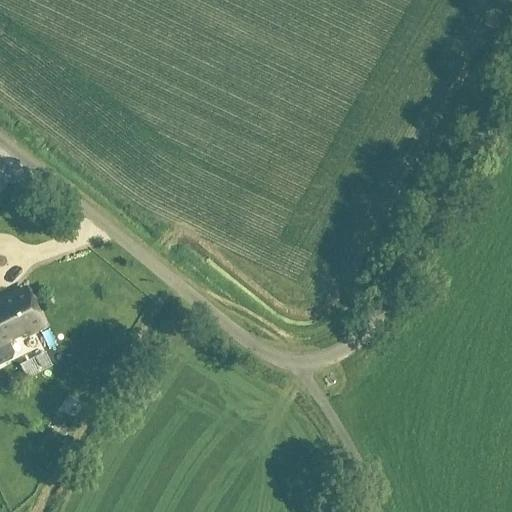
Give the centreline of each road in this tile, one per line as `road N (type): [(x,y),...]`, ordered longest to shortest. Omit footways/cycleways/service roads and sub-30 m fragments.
road 1 (unclassified): [(298,366),(255,350),(0,142)]
road 2 (unclassified): [(298,366),(339,355),(367,330),(511,76)]
